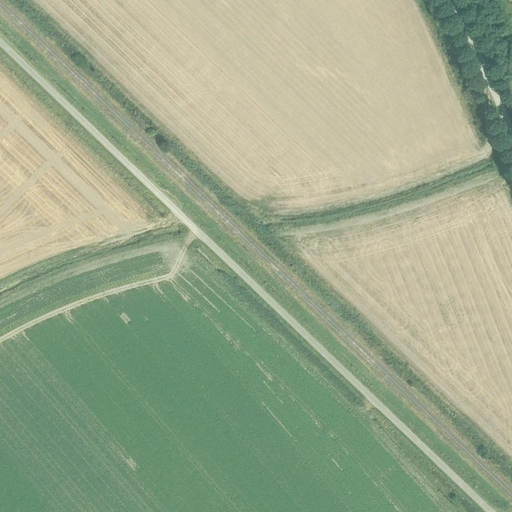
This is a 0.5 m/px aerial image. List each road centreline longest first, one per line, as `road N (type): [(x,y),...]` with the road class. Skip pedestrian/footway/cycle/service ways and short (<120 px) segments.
road 1 (unclassified): [(492,511),(0,39)]
road 2 (unclassified): [(452,0),(511,134)]
